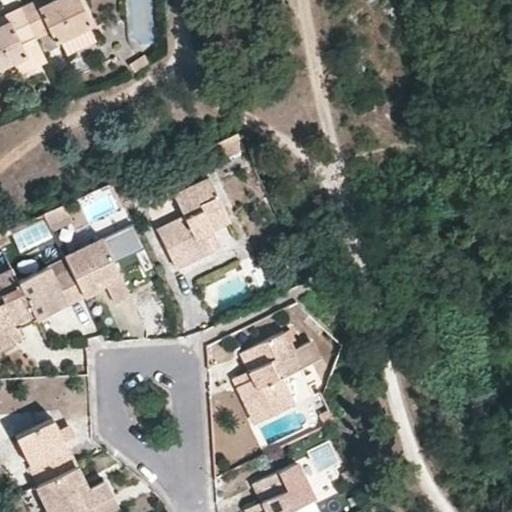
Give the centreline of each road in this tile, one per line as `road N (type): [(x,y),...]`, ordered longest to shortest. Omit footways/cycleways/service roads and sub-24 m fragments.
road 1 (track): [(184,0),(185,84),(327,165),(339,226),(432,490),(447,511)]
road 2 (residential): [(193,487),(182,360),(110,364),(116,424)]
road 3 (track): [(327,165),(300,0)]
